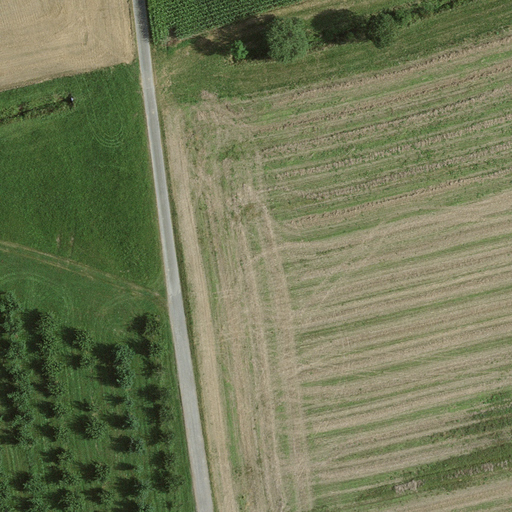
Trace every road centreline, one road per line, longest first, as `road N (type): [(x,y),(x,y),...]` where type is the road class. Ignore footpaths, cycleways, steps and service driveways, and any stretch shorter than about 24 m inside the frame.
road 1 (track): [(204,511),(140,0)]
road 2 (track): [(0,248),(177,302)]
